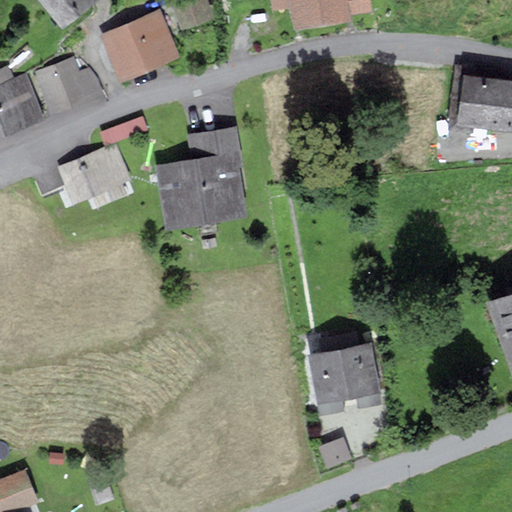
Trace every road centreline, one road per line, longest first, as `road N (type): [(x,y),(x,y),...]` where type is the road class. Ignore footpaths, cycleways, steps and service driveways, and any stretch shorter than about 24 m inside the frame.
road 1 (unclassified): [(0,161),(153,96),(318,48),(419,45),(511,59)]
road 2 (tertiary): [(288,511),(511,426)]
